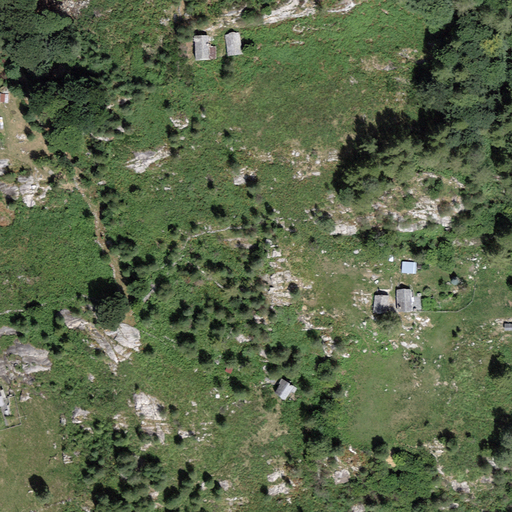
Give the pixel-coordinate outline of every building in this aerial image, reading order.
[(239,34),(225,37),(228,57),(242,55),(239,34)] [(207,38),(195,38),(195,63),(208,63),(207,38)] [(416,264),(402,263),(401,274),(415,275),(416,264)] [(411,291),(397,291),(397,314),(411,314),(411,291)] [(388,297),(373,297),(373,314),(388,314),(388,297)] [(234,366),(226,362),(222,370),(230,374),(234,366)] [(293,389),(282,381),(273,395),(284,403),(293,389)]
